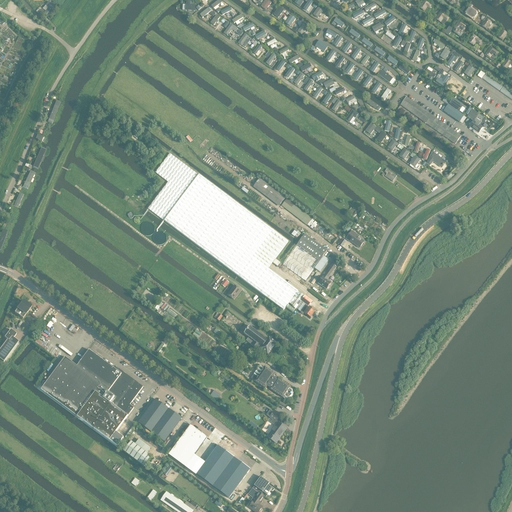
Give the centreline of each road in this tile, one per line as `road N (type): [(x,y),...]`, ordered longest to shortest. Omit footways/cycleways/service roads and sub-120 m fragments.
road 1 (unclassified): [(289,472),(326,315),(371,266),(395,222),(486,145)]
road 2 (tertiary): [(289,472),(0,268)]
road 3 (tertiary): [(340,343),(419,231),(511,152)]
road 4 (residential): [(0,216),(52,91),(114,0)]
road 5 (track): [(0,165),(56,42),(89,0)]
road 6 (tertiary): [(299,511),(340,343)]
road 7 (tertiary): [(289,472),(340,343)]
